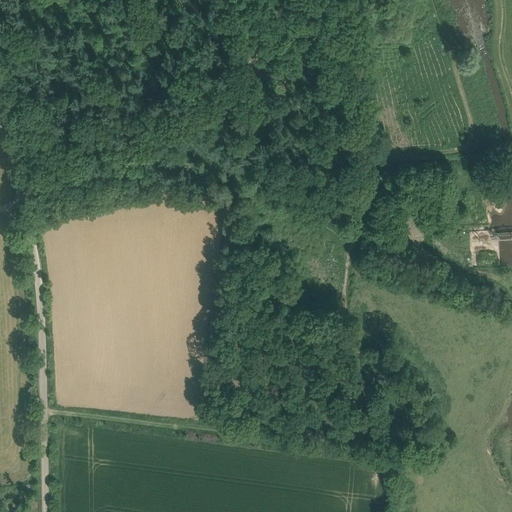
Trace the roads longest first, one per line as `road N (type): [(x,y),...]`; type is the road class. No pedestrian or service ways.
road 1 (unclassified): [(48,511),(39,269),(0,108)]
road 2 (track): [(374,453),(45,411)]
road 3 (track): [(429,0),(473,126),(469,144),(453,152),(364,154)]
road 4 (track): [(364,154),(339,0)]
